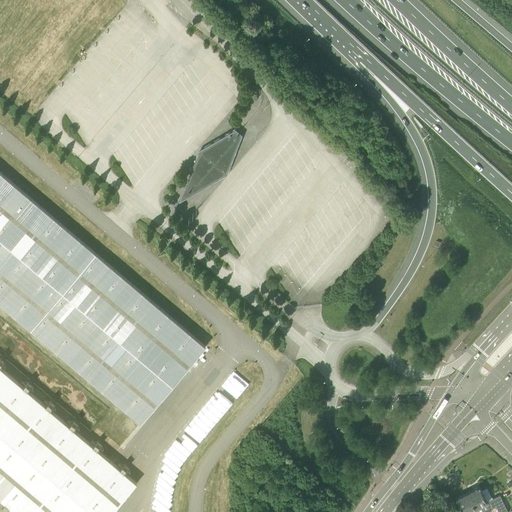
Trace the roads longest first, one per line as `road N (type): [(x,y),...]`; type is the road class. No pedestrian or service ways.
road 1 (motorway): [(359,54),(420,147),(431,207),(415,262),(376,322),(356,336)]
road 2 (motorway): [(348,0),(511,144)]
road 3 (motorway): [(359,54),(511,193)]
road 4 (motorway): [(511,104),(394,0)]
road 5 (secondary): [(385,511),(481,402)]
road 6 (secondary): [(475,356),(438,373),(409,375),(377,343),(356,336)]
road 7 (secondary): [(336,386),(336,431),(387,486)]
